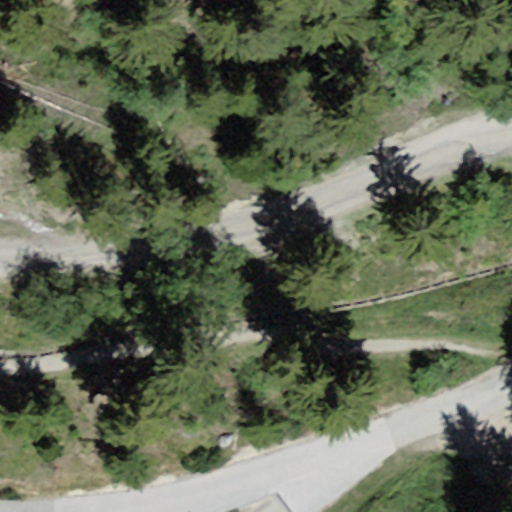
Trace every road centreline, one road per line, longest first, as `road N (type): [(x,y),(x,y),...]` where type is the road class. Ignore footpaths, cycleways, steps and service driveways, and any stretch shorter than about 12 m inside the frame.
road 1 (track): [(511,126),(426,147),(257,216),(0,259)]
road 2 (residential): [(511,380),(371,440),(99,511)]
